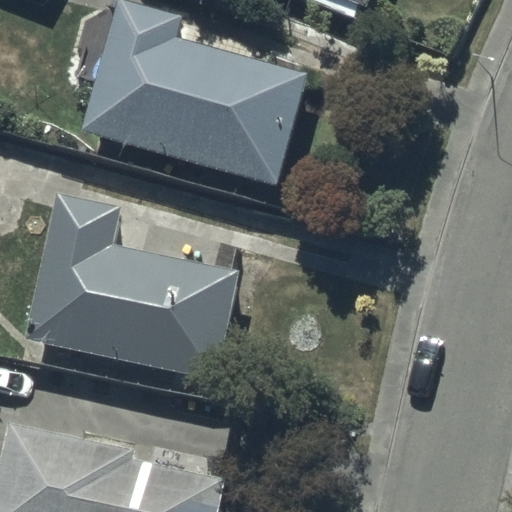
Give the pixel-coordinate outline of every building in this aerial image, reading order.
[(52,0),(9,0),(47,15),(52,0)] [(299,0),(374,30),(385,0),(299,0)] [(184,57),(189,39),(126,20),(88,152),(284,209),(317,97),(184,57)] [(129,231),(66,217),(34,364),(226,405),(250,295),(121,267),(129,231)] [(147,473),(18,445),(3,511),(235,511),(238,499),(145,479),(147,473)]
